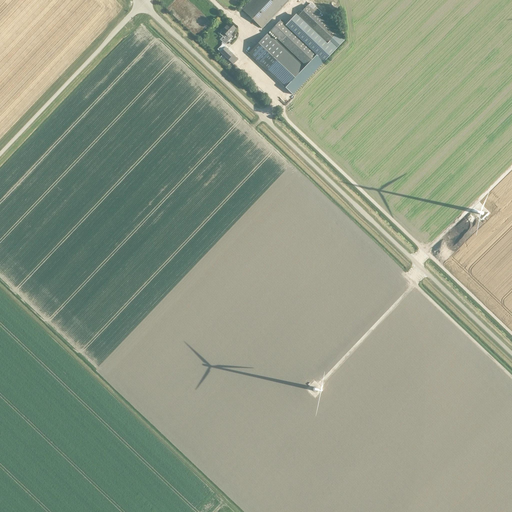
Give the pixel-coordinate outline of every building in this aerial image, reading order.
[(251,0),(242,10),(262,29),(289,0),(251,0)] [(280,21),(270,32),(278,39),(276,42),(304,68),(306,66),(316,55),(320,59),(323,62),(344,40),(337,34),(308,6),(298,16),(296,14),(285,26),(280,21)] [(220,40),(225,45),(232,37),(230,35),(236,29),(230,23),(221,31),(226,36),(224,38),(223,37),(220,40)] [(200,39),(207,35),(203,28),(196,31),(200,39)] [(267,34),(249,53),(285,88),(304,68),(276,42),(267,34)] [(220,52),(228,60),(233,55),(225,47),(220,52)] [(304,68),(285,88),(288,91),(292,95),(323,62),(320,59),(316,55),(306,66),(304,68)]
